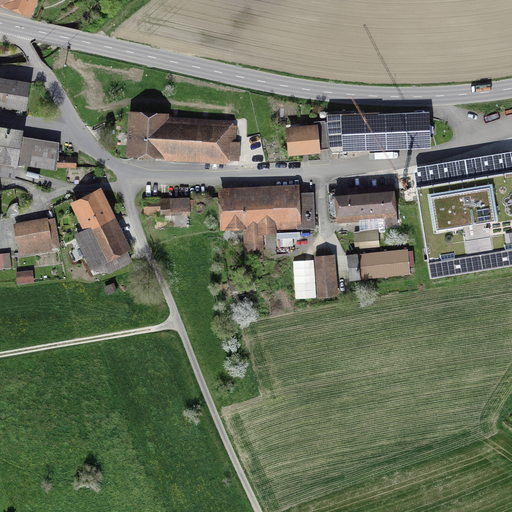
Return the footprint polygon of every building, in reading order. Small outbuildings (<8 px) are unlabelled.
[(29,11),(33,0),(7,0),(10,1),(8,6),(9,4),(29,11)] [(0,79),(0,103),(25,108),(29,85),(0,79)] [(101,90),(78,102),(90,126),(113,115),(101,90)] [(134,112),(131,159),(243,166),(245,142),(240,142),(241,125),(213,123),(214,110),(170,107),(170,114),(134,112)] [(331,115),(331,122),(333,150),(333,153),(348,152),(348,150),(435,144),(433,119),(386,121),(386,112),(331,115)] [(325,150),(333,150),(331,122),(318,123),(318,126),(290,127),(291,157),(325,155),(325,150)] [(0,160),(16,164),(57,166),(57,157),(57,144),(21,138),(22,132),(0,128),(0,160)] [(57,157),(57,166),(57,167),(73,167),(74,158),(57,157)] [(433,275),(511,262),(511,173),(419,188),(433,275)] [(304,185),(247,189),(251,252),(270,250),(270,238),(282,237),(282,232),(320,230),(318,191),(305,192),(304,185)] [(138,251),(106,187),(72,204),(86,231),(77,235),(96,272),(138,251)] [(246,252),(251,252),(247,189),(223,190),(226,227),(245,226),(246,252)] [(330,224),(391,220),(388,190),(327,195),(330,224)] [(145,218),(190,217),(189,199),(161,200),(161,197),(145,198),(145,218)] [(63,247),(58,218),(51,220),(51,217),(17,223),(24,259),(58,253),(57,248),(63,247)] [(377,232),(354,233),(355,247),(378,245),(377,232)] [(352,279),(412,274),(409,248),(350,254),(352,279)] [(332,252),(309,254),(312,297),(334,295),(332,252)] [(14,253),(0,254),(0,267),(15,266),(14,253)] [(270,259),(271,277),(295,277),(295,259),(270,259)] [(33,268),(17,270),(19,283),(35,281),(33,268)] [(257,278),(232,281),(234,292),(258,289),(257,278)]
